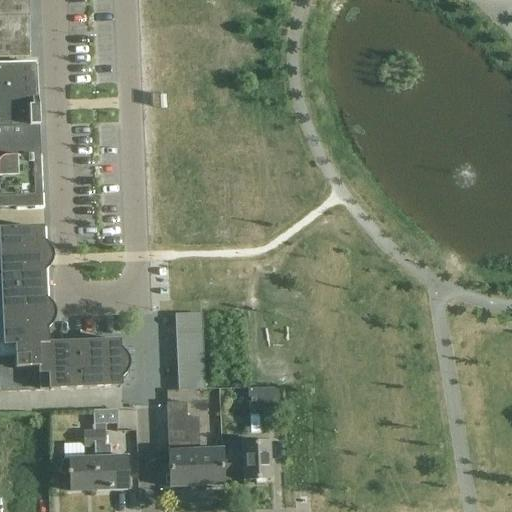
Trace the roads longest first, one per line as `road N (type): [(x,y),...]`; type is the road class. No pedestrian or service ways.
road 1 (residential): [(146,511),(142,396),(149,374),(137,298),(125,0)]
road 2 (unknown): [(197,0),(193,90),(129,103)]
